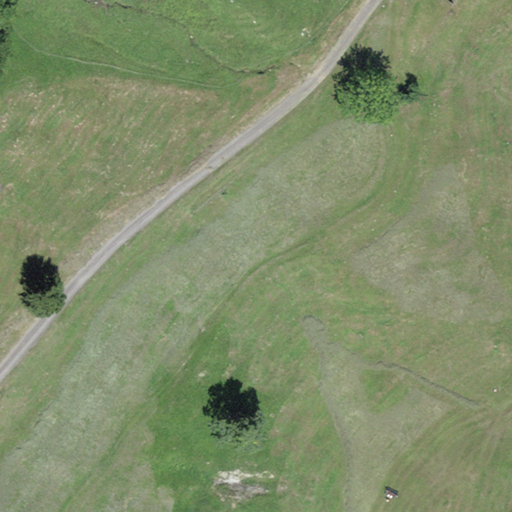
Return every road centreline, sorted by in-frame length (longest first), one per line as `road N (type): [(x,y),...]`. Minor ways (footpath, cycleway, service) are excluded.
road 1 (track): [(69,511),(243,284),(392,185),(398,154),(381,92),(390,0)]
road 2 (unclassified): [(0,371),(124,231),(330,65),(373,0)]
